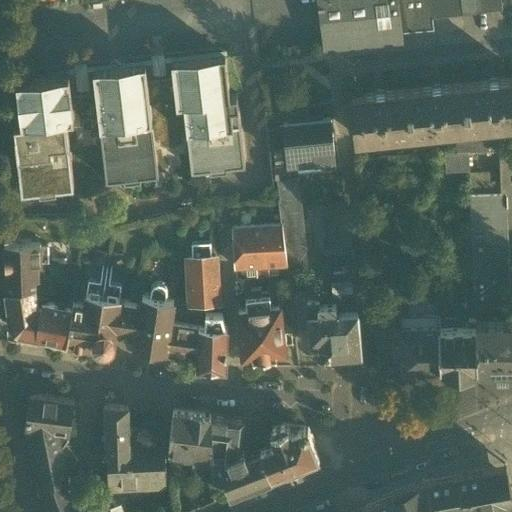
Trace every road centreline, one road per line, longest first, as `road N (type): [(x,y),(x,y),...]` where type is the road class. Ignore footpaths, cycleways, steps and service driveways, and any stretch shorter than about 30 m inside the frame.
road 1 (residential): [(0,365),(335,403)]
road 2 (residential): [(272,511),(511,420)]
road 3 (residential): [(337,57),(511,39)]
